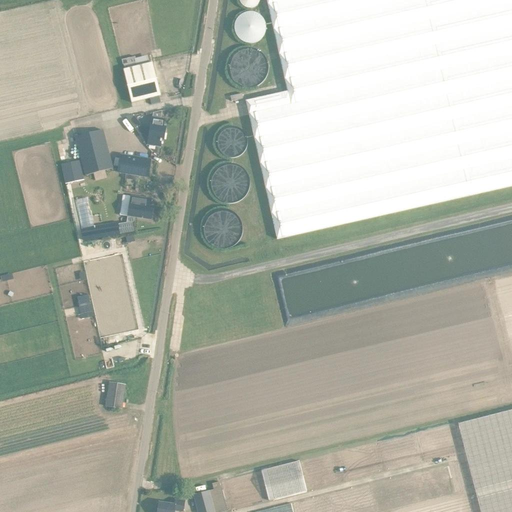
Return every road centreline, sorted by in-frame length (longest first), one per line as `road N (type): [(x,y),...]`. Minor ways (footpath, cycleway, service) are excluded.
road 1 (unclassified): [(134,511),(215,0)]
road 2 (track): [(511,400),(138,485)]
road 3 (unknown): [(200,96),(113,117),(126,168)]
road 4 (unknown): [(160,350),(29,379)]
